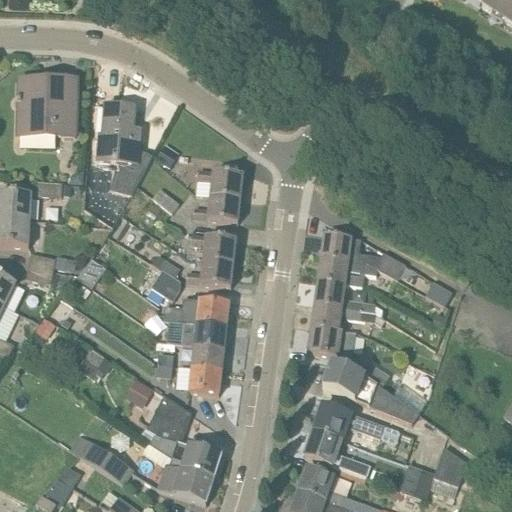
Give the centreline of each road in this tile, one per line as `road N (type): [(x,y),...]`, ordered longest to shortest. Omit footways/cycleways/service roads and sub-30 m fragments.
road 1 (residential): [(242,511),(296,166)]
road 2 (residential): [(296,166),(124,53),(97,43),(0,37)]
